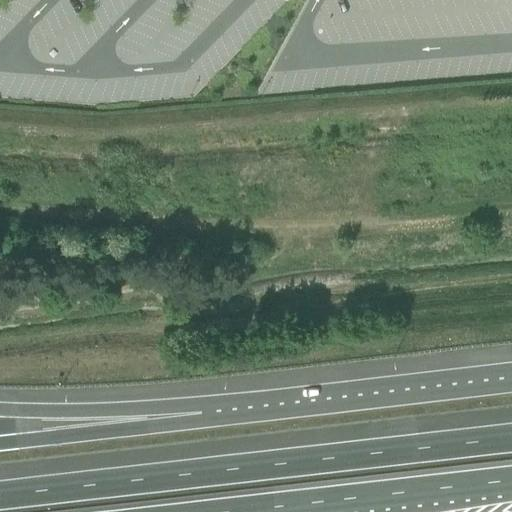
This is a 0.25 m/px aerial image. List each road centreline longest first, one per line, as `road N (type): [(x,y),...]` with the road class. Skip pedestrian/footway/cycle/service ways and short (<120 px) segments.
road 1 (motorway): [(511,434),(0,493)]
road 2 (track): [(0,208),(357,233),(511,218)]
road 3 (motorway): [(511,385),(204,419)]
road 4 (motorway): [(275,511),(511,484)]
road 5 (motorway): [(204,419),(0,441)]
road 6 (motorway): [(204,419),(0,407)]
